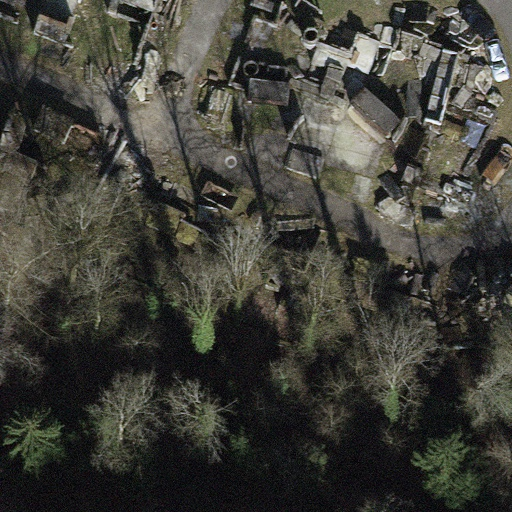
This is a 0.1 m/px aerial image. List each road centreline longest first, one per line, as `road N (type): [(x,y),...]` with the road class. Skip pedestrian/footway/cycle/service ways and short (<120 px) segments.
road 1 (track): [(0,75),(309,194),(430,254),(511,244)]
road 2 (track): [(162,137),(213,0)]
